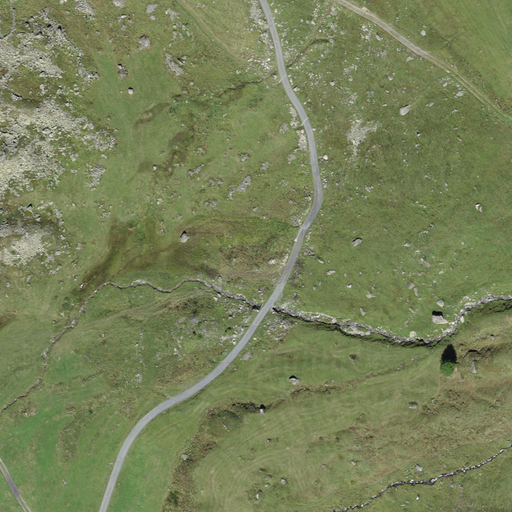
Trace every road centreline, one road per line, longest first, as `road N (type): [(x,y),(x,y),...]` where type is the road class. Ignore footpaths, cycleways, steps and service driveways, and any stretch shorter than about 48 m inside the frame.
road 1 (track): [(101,511),(132,433),(236,353),(315,210),(310,141),(282,73)]
road 2 (track): [(511,120),(448,68),(334,0)]
road 3 (track): [(282,73),(266,79),(175,0)]
